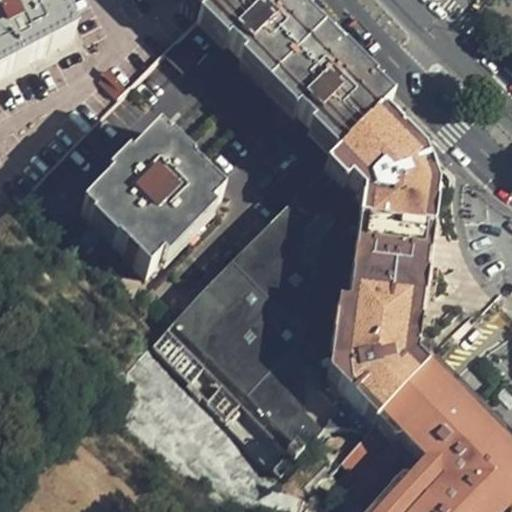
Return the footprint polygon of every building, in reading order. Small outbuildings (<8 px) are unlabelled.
[(0,81),(73,43),(50,0),(11,0),(0,6),(0,81)] [(195,0),(202,13),(218,0),(195,0)] [(218,0),(202,13),(195,21),(227,51),(231,46),(248,62),(242,68),(296,121),(302,116),(320,134),(315,140),(338,163),(378,124),(387,115),(392,110),(367,88),(354,75),(347,69),(315,33),(285,0),(218,0)] [(198,68),(178,50),(167,60),(186,79),(198,68)] [(378,124),(338,163),(153,343),(151,345),(276,469),(282,476),(332,427),(372,435),(377,431),(370,415),(394,407),(398,408),(428,376),(415,363),(438,215),(421,166),(393,138),(378,124)] [(222,204),(158,140),(81,215),(147,278),(222,204)] [(430,374),(428,376),(441,389),(443,386),(430,374)] [(441,389),(428,376),(398,408),(377,431),(372,435),(417,477),(384,511),(511,511),(511,461),(496,445),(499,442),(449,392),(443,386),(441,389)] [(370,415),(377,431),(398,408),(394,407),(370,415)] [(384,511),(417,477),(372,435),(302,510),(304,511),(384,511)] [(511,454),(499,442),(496,445),(511,461),(511,454)] [(274,485),(282,476),(276,469),(266,478),(274,485)]
